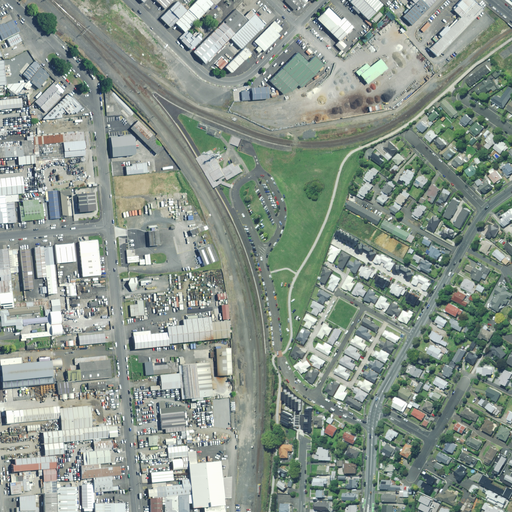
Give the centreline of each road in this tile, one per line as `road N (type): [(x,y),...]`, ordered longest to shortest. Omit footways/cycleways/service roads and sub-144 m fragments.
road 1 (unclassified): [(108,226),(137,511)]
road 2 (unclassified): [(129,0),(200,70),(227,81),(247,76),(298,25)]
road 3 (unclassified): [(255,237),(235,194),(261,172),(284,209),(274,240)]
road 4 (secondary): [(413,335),(485,210)]
road 5 (unclassified): [(313,397),(283,364),(265,268)]
road 6 (unclassified): [(97,106),(108,226)]
